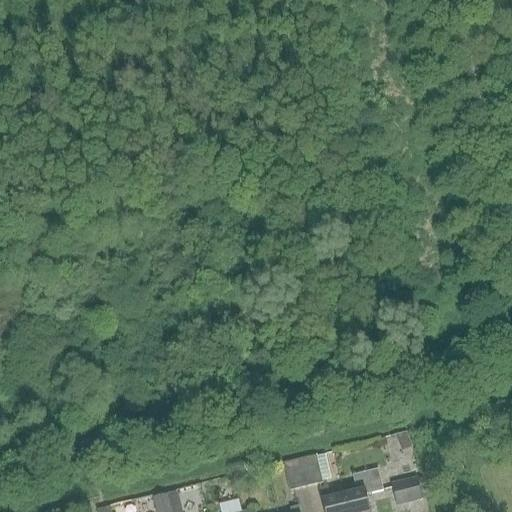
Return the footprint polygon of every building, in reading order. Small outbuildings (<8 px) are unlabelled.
[(323,484),(317,458),(301,462),(307,488),(323,484)] [(301,462),(284,466),(291,492),(307,488),(301,462)] [(379,471),(374,472),(353,477),(357,494),(344,497),(348,511),(371,511),(367,497),(384,492),(379,471)] [(424,478),(417,480),(422,500),(432,498),(424,478)] [(397,508),(423,502),(422,500),(417,480),(417,479),(392,485),(397,508)] [(348,511),(344,497),(331,500),(329,488),(320,491),(324,511),(348,511)] [(178,491),(167,494),(170,511),(182,511),(182,508),(178,491)] [(170,511),(167,494),(153,498),(156,511),(170,511)]
